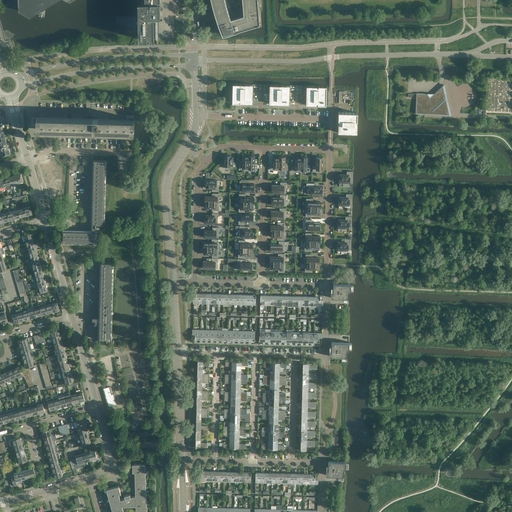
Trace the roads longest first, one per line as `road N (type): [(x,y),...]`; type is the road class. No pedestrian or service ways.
road 1 (residential): [(195,60),(472,55)]
road 2 (unknown): [(273,48),(284,30),(511,18)]
road 3 (residential): [(264,147),(330,149),(327,286)]
road 4 (tertiary): [(195,53),(108,57),(17,75)]
road 5 (tertiary): [(21,88),(91,70),(195,66)]
road 6 (residential): [(89,152),(86,225),(69,224),(71,151)]
road 7 (unclassified): [(172,282),(165,189),(188,145)]
road 8 (unclassified): [(0,504),(103,473),(107,441)]
road 9 (residential): [(264,147),(258,284)]
road 10 (residential): [(332,120),(196,115)]
road 11 (unclassified): [(141,136),(142,110),(35,109)]
road 12 (residential): [(193,282),(196,172),(205,160)]
road 13 (residential): [(83,313),(84,264),(97,265),(95,313),(85,318)]
